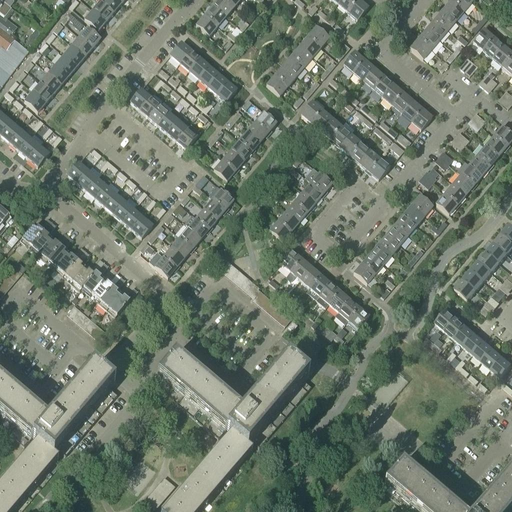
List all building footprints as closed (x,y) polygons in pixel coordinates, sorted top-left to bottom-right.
[(0,0),(0,4),(1,5),(3,4),(3,3),(6,5),(11,8),(14,4),(8,0),(0,0)] [(103,0),(100,5),(113,16),(121,7),(112,0),(103,0)] [(226,20),(234,11),(220,0),(212,9),(226,20)] [(220,0),(234,11),(242,1),(240,0),(220,0)] [(264,10),(267,6),(259,0),(258,0),(256,3),(264,10)] [(347,16),(359,3),(355,0),(344,0),(338,8),(347,16)] [(464,15),(472,5),(465,0),(453,0),(450,4),(464,15)] [(302,11),(305,8),(297,1),(294,4),(302,11)] [(0,15),(0,16),(5,19),(11,10),(10,9),(11,8),(6,5),(3,3),(3,4),(1,5),(0,4),(0,15)] [(72,13),(79,6),(75,3),(69,10),(72,13)] [(359,3),(347,16),(357,24),(368,11),(359,3)] [(494,8),(501,14),(508,7),(504,3),(498,10),(494,7),(494,8)] [(455,25),(464,15),(450,4),(442,13),(455,25)] [(92,14),(105,25),(113,16),(100,5),(92,14)] [(499,17),(501,14),(494,8),(491,11),(499,17)] [(204,19),(217,30),(226,20),(212,9),(204,19)] [(311,19),(315,15),(318,11),(314,9),(308,16),(311,19)] [(252,24),(259,16),(255,13),(248,21),(252,24)] [(324,23),(327,20),(320,13),(317,16),(324,23)] [(447,34),(455,25),(442,13),(434,23),(447,34)] [(97,35),(105,25),(92,14),(84,23),(97,35)] [(64,28),(71,20),(67,17),(61,25),(64,28)] [(209,40),(217,30),(204,19),(196,29),(209,40)] [(477,27),(481,30),(487,22),(484,19),(477,27)] [(0,20),(0,32),(9,39),(17,30),(7,22),(5,24),(0,20)] [(327,20),(324,23),(332,29),(335,26),(327,20)] [(439,44),(447,34),(434,23),(426,32),(439,44)] [(242,35),(249,28),(245,25),(239,32),(242,35)] [(57,38),(63,30),(60,27),(53,35),(57,38)] [(474,37),(481,30),(477,27),(471,34),(474,37)] [(341,37),(344,35),(344,34),(337,28),(334,31),(341,37)] [(307,40),(320,52),(329,42),(315,30),(307,40)] [(79,40),(92,51),(100,42),(87,31),(79,40)] [(0,57),(0,86),(3,88),(29,54),(9,39),(0,32),(0,49),(4,53),(0,57)] [(431,53),(439,44),(426,32),(418,42),(431,53)] [(482,54),(493,40),(484,32),(473,45),(482,54)] [(234,45),(237,41),(229,35),(227,38),(234,45)] [(50,47),(56,40),(52,37),(46,44),(50,47)] [(464,49),(467,46),(460,39),(457,42),(464,49)] [(84,61),(92,51),(79,40),(71,49),(84,61)] [(312,62),(320,52),(307,40),(299,50),(312,62)] [(492,62),(503,49),(493,40),(482,54),(492,62)] [(423,63),(431,53),(418,42),(409,52),(423,63)] [(226,55),(232,47),(229,44),(222,52),(226,55)] [(42,57),(49,49),(45,46),(39,53),(42,57)] [(179,67),(190,54),(181,46),(170,59),(179,67)] [(342,53),(345,56),(349,52),(344,47),(340,52),(342,53)] [(453,55),(456,59),(463,51),(459,48),(453,55)] [(63,59),(77,70),(84,61),(71,49),(63,59)] [(501,70),(511,57),(511,56),(503,49),(492,62),(501,70)] [(290,60),(304,71),(312,62),(299,50),(290,60)] [(339,64),(345,56),(342,53),(336,61),(339,64)] [(190,54),(179,67),(188,75),(199,62),(190,54)] [(35,66),(41,58),(38,55),(31,63),(35,66)] [(353,77),(364,64),(354,55),(343,68),(353,77)] [(450,66),(456,59),(453,55),(446,63),(450,66)] [(511,79),(511,78),(511,57),(501,70),(511,79)] [(69,79),(77,70),(63,59),(56,68),(69,79)] [(296,81),(304,71),(290,60),(282,69),(296,81)] [(464,75),(472,66),(467,61),(459,71),(464,75)] [(199,62),(188,75),(198,83),(209,70),(199,62)] [(364,64),(353,77),(363,85),(374,72),(364,64)] [(28,76),(34,68),(30,65),(24,73),(28,76)] [(442,76),(448,68),(445,65),(438,73),(442,76)] [(325,73),(329,76),(335,68),(332,66),(325,73)] [(472,66),(464,75),(469,80),(477,70),(472,66)] [(48,77),(61,89),(69,79),(56,68),(48,77)] [(274,79),(288,90),(296,81),(282,69),(274,79)] [(207,91),(218,77),(209,70),(198,83),(207,91)] [(372,93),(383,80),(374,72),(363,85),(372,93)] [(166,83),(169,79),(162,73),(159,76),(166,83)] [(322,83),(329,76),(325,73),(319,80),(322,83)] [(20,85),(27,77),(23,74),(17,82),(20,85)] [(53,98),(61,89),(48,77),(40,86),(53,98)] [(218,77),(207,91),(216,98),(227,85),(218,77)] [(483,92),(491,82),(486,78),(478,88),(483,92)] [(279,100),(288,90),(274,79),(266,89),(279,100)] [(175,90),(178,87),(171,80),(168,84),(175,90)] [(383,80),(372,93),(382,102),(393,88),(383,80)] [(337,92),(339,88),(332,82),(329,85),(337,92)] [(491,82),(483,92),(488,96),(496,87),(491,82)] [(161,89),(164,85),(160,83),(154,90),(157,93),(161,89)] [(12,95),(19,87),(15,84),(9,92),(12,95)] [(309,92),(312,95),(319,87),(316,84),(309,92)] [(164,85),(161,89),(168,95),(171,92),(164,85)] [(227,85),(216,98),(225,107),(236,93),(227,85)] [(32,96),(45,107),(53,98),(40,86),(32,96)] [(185,98),(187,95),(180,88),(177,92),(185,98)] [(331,98),(334,95),(326,88),(323,92),(331,98)] [(391,110),(403,96),(393,88),(382,102),(391,110)] [(306,102),(312,95),(309,92),(303,99),(306,102)] [(349,102),(351,99),(344,92),(341,95),(349,102)] [(139,114),(151,101),(141,93),(130,106),(139,114)] [(177,103),(180,100),(173,93),(170,97),(177,103)] [(502,109),(511,99),(505,94),(497,104),(502,109)] [(11,105),(14,101),(7,95),(4,99),(11,105)] [(37,116),(45,107),(32,96),(24,105),(37,116)] [(194,106),(197,102),(189,96),(186,99),(194,106)] [(403,96),(391,110),(401,118),(412,104),(403,96)] [(343,108),(346,105),(338,99),(336,102),(343,108)] [(349,102),(356,108),(359,105),(351,99),(349,102)] [(511,99),(502,109),(507,113),(511,107),(511,99)] [(297,111),(303,103),(300,100),(293,108),(297,111)] [(148,122),(160,109),(151,101),(139,114),(148,122)] [(187,111),(190,108),(182,101),(179,105),(187,111)] [(21,113),(24,110),(16,103),(13,107),(21,113)] [(245,113),(252,106),(248,103),(242,111),(245,113)] [(203,114),(206,110),(198,104),(195,107),(203,114)] [(410,126),(422,113),(412,104),(401,118),(410,126)] [(310,126),(322,113),(312,105),(301,118),(310,126)] [(346,105),(343,108),(350,115),(353,111),(346,105)] [(206,110),(203,114),(206,116),(212,109),(209,106),(206,110)] [(158,130),(169,116),(160,109),(148,122),(158,130)] [(196,119),(199,115),(191,109),(188,112),(196,119)] [(368,118),(370,115),(363,109),(360,112),(368,118)] [(30,121),(33,117),(25,111),(22,114),(30,121)] [(322,113),(310,126),(320,135),(332,122),(322,113)] [(422,113),(410,126),(420,134),(431,121),(422,113)] [(231,122),(235,125),(241,118),(238,115),(231,122)] [(362,125),(365,121),(358,115),(355,118),(362,125)] [(370,115),(368,118),(375,125),(378,121),(370,115)] [(167,137),(178,124),(169,116),(158,130),(167,137)] [(255,125),(268,137),(276,127),(263,116),(255,125)] [(205,127),(208,123),(200,117),(197,120),(205,127)] [(471,122),(481,130),(485,125),(475,117),(471,122)] [(3,118),(0,121),(0,138),(1,139),(12,126),(3,118)] [(365,121),(362,125),(370,131),(373,128),(365,121)] [(229,133),(235,125),(231,122),(225,130),(229,133)] [(330,143),(341,130),(332,122),(320,135),(330,143)] [(477,135),(481,130),(471,122),(467,127),(477,135)] [(37,134),(44,127),(40,124),(33,131),(37,134)] [(176,145),(187,132),(178,124),(167,137),(176,145)] [(260,147),(268,137),(255,125),(246,135),(260,147)] [(387,134),(390,131),(382,125),(379,128),(387,134)] [(10,147),(21,134),(12,126),(1,139),(10,147)] [(341,130),(330,143),(339,151),(351,138),(341,130)] [(493,140),(506,151),(511,144),(511,139),(501,130),(493,140)] [(46,142),(53,134),(49,131),(43,139),(46,142)] [(381,141),(384,137),(377,131),(374,134),(381,141)] [(390,131),(387,134),(394,141),(397,137),(390,131)] [(187,132),(176,145),(185,153),(197,140),(187,132)] [(213,140),(217,143),(223,136),(220,133),(213,140)] [(21,134),(10,147),(19,155),(30,142),(21,134)] [(238,145),(252,156),(260,147),(246,135),(238,145)] [(455,141),(464,149),(469,144),(459,136),(455,141)] [(384,137),(381,141),(389,147),(391,144),(384,137)] [(30,142),(19,155),(28,163),(40,150),(43,146),(34,138),(30,142)] [(349,159),(360,146),(351,138),(339,151),(349,159)] [(406,151),(410,146),(401,138),(397,143),(406,151)] [(55,150),(62,142),(59,139),(52,147),(55,150)] [(211,150),(217,143),(213,140),(207,147),(211,150)] [(498,161),(506,151),(493,140),(484,150),(498,161)] [(460,154),(464,149),(455,141),(450,146),(460,154)] [(243,166),(252,156),(238,145),(230,154),(243,166)] [(360,146),(349,159),(358,167),(370,154),(360,146)] [(399,159),(400,158),(403,154),(394,146),(390,151),(399,159)] [(40,150),(28,163),(38,171),(49,158),(40,150)] [(490,171),(498,161),(484,150),(476,159),(490,171)] [(200,163),(207,155),(203,152),(197,160),(200,163)] [(98,163),(101,159),(94,153),(91,156),(98,163)] [(222,164),(235,175),(243,166),(230,154),(222,164)] [(368,176),(379,163),(370,154),(358,167),(368,176)] [(439,160),(448,168),(452,163),(443,155),(439,160)] [(481,180),(490,171),(476,159),(468,169),(481,180)] [(296,170),(302,162),(299,160),(293,167),(296,170)] [(444,174),(448,168),(439,160),(434,165),(444,174)] [(379,163),(368,176),(378,184),(389,171),(379,163)] [(107,170),(110,167),(107,164),(100,172),(104,175),(107,170)] [(227,185),(235,175),(222,164),(214,174),(227,185)] [(77,188),(88,175),(79,166),(67,180),(77,188)] [(110,167),(107,170),(115,177),(118,173),(110,167)] [(473,190),(481,180),(468,169),(460,178),(473,190)] [(298,181),(300,178),(293,172),(290,175),(298,181)] [(422,179),(432,187),(436,183),(427,174),(422,179)] [(88,175),(77,188),(86,196),(97,182),(88,175)] [(124,184),(127,181),(119,175),(117,178),(124,184)] [(310,186),(323,198),(332,188),(318,176),(310,186)] [(465,199),(473,190),(460,178),(452,188),(465,199)] [(427,193),(432,187),(422,179),(418,185),(427,193)] [(201,181),(195,189),(198,192),(199,191),(203,186),(205,184),(201,181)] [(95,203),(107,190),(97,182),(86,196),(95,203)] [(282,192),(288,185),(285,182),(279,189),(282,192)] [(133,192),(136,189),(129,183),(126,186),(133,192)] [(302,196),(315,207),(323,198),(310,186),(302,196)] [(457,209),(465,199),(452,188),(444,197),(457,209)] [(202,195),(198,192),(195,189),(192,192),(200,198),(202,195)] [(107,190),(95,203),(104,211),(116,198),(107,190)] [(281,201),(284,197),(277,191),(274,194),(281,201)] [(212,203),(225,214),(233,204),(220,193),(212,203)] [(141,206),(147,198),(144,195),(137,203),(141,206)] [(307,217),(315,207),(302,196),(294,205),(307,217)] [(449,219),(457,209),(444,197),(435,208),(449,219)] [(114,219),(125,206),(116,198),(104,211),(114,219)] [(184,209),(190,201),(187,198),(180,206),(184,209)] [(424,221),(433,211),(419,199),(411,210),(424,221)] [(265,211),(272,204),(269,201),(262,209),(265,211)] [(150,213),(156,206),(153,203),(146,210),(150,213)] [(203,213),(217,224),(225,214),(212,203),(203,213)] [(286,215),(299,226),(307,217),(294,205),(286,215)] [(125,206),(114,219),(123,227),(134,214),(125,206)] [(172,215),(176,218),(182,211),(179,208),(172,215)] [(257,221),(264,213),(261,210),(254,218),(257,221)] [(416,230),(424,221),(411,210),(403,219),(416,230)] [(0,226),(2,228),(8,220),(11,222),(12,221),(0,211),(0,226)] [(159,221),(166,214),(162,211),(156,218),(159,221)] [(209,234),(217,224),(203,213),(195,222),(209,234)] [(132,235),(143,221),(134,214),(123,227),(132,235)] [(291,236),(299,226),(286,215),(278,225),(291,236)] [(167,228),(174,221),(170,217),(164,225),(167,228)] [(209,234),(195,222),(191,219),(183,228),(187,232),(200,243),(209,234)] [(408,240),(416,230),(403,219),(395,228),(408,240)] [(30,250),(52,225),(48,221),(39,232),(35,228),(22,243),(30,250)] [(143,221),(132,235),(141,242),(152,229),(143,221)] [(39,257),(51,242),(47,239),(56,229),(52,225),(30,250),(39,257)] [(282,246),(291,236),(278,225),(269,235),(282,246)] [(438,232),(441,235),(447,228),(444,225),(438,232)] [(400,250),(408,240),(395,228),(386,238),(400,250)] [(441,235),(438,232),(433,228),(430,232),(438,239),(441,235)] [(501,238),(511,246),(511,230),(509,228),(501,238)] [(154,237),(158,240),(164,232),(160,229),(154,237)] [(179,241),(192,253),(200,243),(187,232),(183,236),(179,241)] [(47,264),(68,239),(64,236),(55,246),(51,242),(39,257),(47,264)] [(151,247),(158,240),(154,237),(148,244),(151,247)] [(391,259),(400,250),(386,238),(378,248),(391,259)] [(493,247),(507,258),(511,252),(511,246),(501,238),(493,247)] [(55,271),(68,257),(64,253),(73,243),(68,239),(47,264),(55,271)] [(184,262),(192,253),(179,241),(171,251),(184,262)] [(426,252),(433,245),(429,242),(423,250),(426,252)] [(143,257),(149,249),(146,246),(139,254),(143,257)] [(499,267),(507,258),(493,247),(486,256),(499,267)] [(383,269),(391,259),(378,248),(370,257),(383,269)] [(64,279),(85,253),(81,250),(72,260),(68,257),(55,271),(64,279)] [(162,261),(176,272),(184,262),(171,251),(162,261)] [(72,286),(85,271),(81,267),(90,257),(85,253),(64,279),(72,286)] [(280,267),(290,275),(290,276),(302,262),(292,254),(280,267)] [(413,261),(416,264),(422,256),(419,254),(413,261)] [(478,265),(491,276),(499,267),(486,256),(478,265)] [(375,278),(383,269),(370,257),(362,267),(375,278)] [(78,296),(105,265),(101,261),(89,274),(85,271),(72,286),(80,293),(78,296)] [(168,282),(176,272),(162,261),(154,270),(168,282)] [(410,271),(416,264),(413,261),(407,269),(410,271)] [(300,284),(311,270),(302,262),(290,276),(295,279),(300,284)] [(232,268),(228,264),(220,274),(225,277),(232,268)] [(91,298),(104,283),(100,279),(109,268),(105,265),(78,296),(79,296),(83,291),(91,298)] [(484,286),(491,276),(478,265),(470,274),(484,286)] [(366,288),(375,278),(362,267),(353,277),(366,288)] [(236,271),(232,268),(225,277),(229,281),(237,272),(236,271)] [(9,274),(18,281),(22,277),(17,273),(13,270),(13,269),(9,274)] [(303,287),(309,292),(315,285),(321,278),(311,270),(300,284),(303,287)] [(240,275),(237,272),(229,281),(234,285),(241,276),(240,275)] [(400,283),(406,276),(403,273),(397,280),(400,283)] [(14,285),(18,281),(9,274),(5,278),(14,285)] [(462,284),(476,295),(484,286),(470,274),(462,284)] [(99,305),(121,279),(117,275),(108,286),(104,283),(91,298),(99,305)] [(243,278),(241,276),(234,285),(238,289),(246,280),(243,278)] [(1,283),(10,290),(14,285),(5,278),(3,281),(1,283)] [(306,296),(316,304),(319,300),(330,287),(321,278),(315,285),(309,292),(306,296)] [(108,312),(121,297),(117,293),(126,283),(121,279),(99,305),(108,312)] [(247,281),(246,280),(238,289),(243,293),(250,284),(247,281)] [(0,288),(7,294),(10,290),(1,283),(0,284),(0,288)] [(276,292),(279,289),(271,283),(269,286),(276,292)] [(392,293),(395,289),(387,283),(384,286),(392,293)] [(251,285),(250,284),(243,293),(247,296),(255,288),(251,285)] [(468,304),(476,295),(462,284),(454,293),(468,304)] [(330,287),(319,300),(316,304),(325,312),(328,308),(340,295),(330,287)] [(255,288),(247,296),(252,300),(259,291),(255,288)] [(121,297),(108,312),(116,319),(112,324),(112,325),(139,294),(134,290),(125,300),(121,297)] [(285,300),(288,297),(281,291),(278,294),(285,300)] [(496,296),(502,301),(506,296),(500,291),(496,296)] [(383,303),(390,295),(387,292),(380,300),(383,303)] [(265,299),(260,295),(253,304),(257,307),(265,299)] [(338,317),(350,303),(340,295),(328,308),(338,317)] [(497,306),(502,301),(496,296),(491,301),(497,306)] [(288,297),(285,300),(293,307),(296,303),(288,297)] [(268,302),(265,299),(257,307),(262,311),(269,302),(268,302)] [(298,312),(305,304),(301,301),(295,309),(298,312)] [(272,305),(269,302),(262,311),(266,315),(273,306),(272,305)] [(345,328),(348,325),(359,311),(350,303),(338,317),(335,320),(345,328)] [(276,308),(273,306),(266,315),(271,319),(272,318),(278,310),(276,308)] [(71,322),(79,313),(74,309),(66,318),(71,322)] [(486,320),(489,315),(490,314),(484,309),(480,314),(486,320)] [(280,312),(278,310),(272,318),(271,319),(275,323),(283,314),(280,312)] [(348,325),(357,333),(369,319),(359,311),(348,325)] [(76,326),(83,317),(79,313),(71,322),(76,326)] [(312,323),(315,320),(307,313),(304,317),(312,323)] [(284,315),(283,314),(275,323),(280,327),(287,318),(284,315)] [(445,335),(456,322),(447,314),(435,327),(445,335)] [(80,330),(88,321),(83,317),(76,326),(80,330)] [(288,318),(287,318),(280,327),(285,330),(292,322),(288,318)] [(88,321),(80,330),(85,334),(93,325),(90,323),(88,321)] [(314,332),(321,325),(317,322),(310,329),(314,332)] [(454,343),(466,330),(456,322),(445,335),(454,343)] [(90,338),(97,329),(95,327),(93,325),(85,334),(90,338)] [(293,335),(297,329),(293,325),(288,331),(293,335)] [(94,342),(102,333),(97,329),(90,338),(94,342)] [(466,330),(454,343),(463,351),(475,338),(466,330)] [(102,333),(94,342),(99,346),(107,337),(102,333)] [(330,346),(333,341),(336,338),(333,335),(326,343),(330,346)] [(336,338),(333,341),(341,348),(344,344),(336,338)] [(472,359),(484,346),(475,338),(463,351),(472,359)] [(431,350),(434,347),(427,341),(424,344),(431,350)] [(484,346),(472,359),(481,367),(493,353),(484,346)] [(434,347),(431,350),(439,357),(442,353),(434,347)] [(491,374),(502,361),(493,353),(481,367),(491,374)] [(450,366),(456,359),(453,356),(447,363),(450,366)] [(199,511),(250,453),(251,454),(251,453),(247,450),(251,445),(259,451),(311,390),(302,383),(307,378),(289,363),(249,410),(245,408),(246,407),(245,408),(232,402),(230,404),(230,403),(229,403),(230,404),(228,405),(173,359),(158,376),(163,380),(155,389),(217,442),(226,432),(228,434),(232,437),(169,511),(199,511)] [(502,361),(491,374),(500,382),(511,369),(502,361)] [(459,374),(464,368),(465,367),(462,364),(456,371),(459,374)] [(464,368),(459,374),(466,380),(469,377),(462,371),(464,368)] [(0,511),(12,511),(57,462),(58,462),(53,458),(54,457),(53,456),(56,452),(65,460),(117,399),(108,391),(113,385),(95,370),(55,418),(52,416),(53,415),(52,416),(38,410),(37,412),(36,411),(37,412),(35,414),(0,384),(0,429),(24,450),(33,440),(34,442),(39,446),(0,492),(0,511)] [(476,388),(478,385),(471,378),(468,382),(476,388)] [(485,396),(486,394),(488,393),(480,386),(477,389),(485,396)] [(393,417),(344,475),(362,491),(378,472),(381,475),(377,478),(386,486),(400,469),(400,468),(401,467),(390,458),(411,433),(393,417)] [(390,489),(384,496),(389,500),(395,505),(403,511),(511,511),(511,477),(482,511),(451,511),(401,468),(400,468),(400,469),(386,486),(388,488),(390,489)] [(162,498),(172,487),(164,481),(155,492),(162,498)] [(153,511),(156,511),(161,506),(151,497),(144,504),(153,511)]
